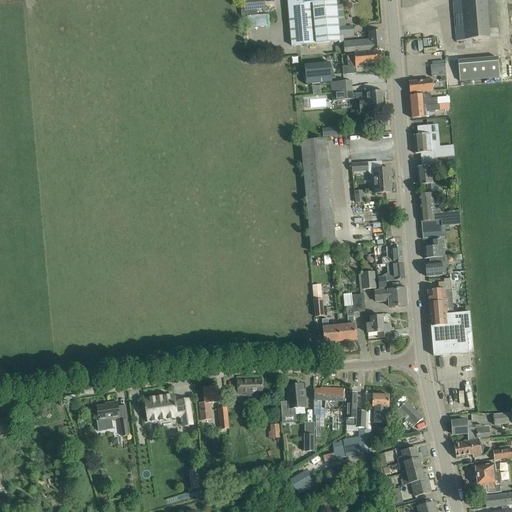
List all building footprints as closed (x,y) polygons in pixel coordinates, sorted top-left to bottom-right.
[(245,10),(265,8),(263,0),(245,0),(244,0),(245,10)] [(287,0),(291,46),(340,42),(335,0),(287,0)] [(490,39),(486,0),(471,0),(453,2),(456,42),(490,39)] [(248,16),(248,28),(269,27),(269,15),(248,16)] [(341,36),(354,34),(353,26),(340,27),(341,36)] [(384,49),(383,32),(371,33),(369,33),(369,40),(344,42),(345,54),(353,53),(371,52),(371,51),(379,50),(379,51),(380,50),(384,49)] [(342,67),(343,75),(356,74),(356,67),(363,67),(363,65),(381,63),(380,52),(354,54),(346,55),(347,62),(355,61),(355,66),(342,67)] [(457,83),(496,79),(493,58),(455,62),(457,83)] [(330,63),(304,65),(304,66),(306,66),(311,84),(306,84),(306,85),(330,83),(332,83),(332,82),(331,82),(330,72),(333,72),(330,63)] [(431,77),(446,76),(445,64),(430,66),(431,77)] [(410,94),(420,93),(432,92),(431,80),(409,83),(410,94)] [(332,83),(330,83),(330,84),(331,94),(340,93),(340,89),(352,88),(351,81),(332,83)] [(352,88),(340,89),(340,93),(331,94),(331,101),(356,100),(357,114),(368,113),(386,112),(384,92),(366,93),(367,94),(353,95),(352,88)] [(420,95),(410,96),(411,108),(433,106),(439,105),(449,104),(448,97),(431,99),(430,94),(424,95),(420,95)] [(433,106),(411,108),(412,119),(422,118),(427,118),(426,113),(434,112),(439,111),(439,105),(433,106)] [(418,135),(414,136),(415,154),(431,153),(429,126),(417,127),(418,135)] [(312,251),(326,250),(336,249),(325,139),(301,142),(312,251)] [(447,149),(433,151),(434,159),(448,158),(447,149)] [(448,158),(434,159),(435,166),(454,164),(453,157),(448,158)] [(367,163),(351,165),(352,172),(368,171),(367,163)] [(428,190),(438,189),(438,184),(433,185),(432,166),(417,168),(418,186),(427,185),(428,190)] [(391,178),(391,172),(390,169),(373,170),(375,194),(390,193),(389,178),(391,178)] [(438,189),(428,190),(428,194),(419,195),(421,223),(441,221),(441,227),(461,225),(459,211),(440,213),(438,189)] [(365,203),(363,191),(354,192),(356,204),(365,203)] [(421,223),(423,240),(439,238),(438,221),(421,223)] [(429,259),(444,258),(443,240),(431,241),(431,247),(424,248),(425,259),(429,259)] [(382,258),(382,261),(383,265),(390,264),(403,263),(402,246),(389,248),(390,258),(382,258)] [(444,258),(429,259),(430,264),(425,264),(427,277),(442,276),(441,263),(445,263),(444,258)] [(403,263),(390,264),(392,281),(405,280),(403,263)] [(377,288),(376,278),(376,274),(362,275),(363,292),(377,290),(377,288)] [(439,290),(428,291),(433,356),(443,355),(469,353),(469,352),(473,351),(470,313),(453,314),(450,279),(444,280),(444,282),(438,283),(439,290)] [(314,301),(322,300),(321,286),(313,287),(314,301)] [(404,286),(394,287),(386,288),(382,288),(382,292),(376,292),(377,303),(389,302),(389,307),(407,306),(406,289),(404,289),(404,286)] [(348,325),(338,326),(340,342),(356,341),(353,313),(365,311),(364,296),(345,298),(348,325)] [(315,317),(323,317),(322,300),(314,301),(315,317)] [(368,340),(378,339),(391,338),(390,331),(384,332),(382,317),(370,318),(371,325),(367,325),(368,340)] [(340,342),(338,326),(329,327),(328,319),(322,320),(323,328),(324,344),(340,342)] [(234,386),(232,395),(259,399),(259,398),(257,398),(257,392),(262,392),(262,381),(237,382),(238,387),(234,388),(234,386)] [(287,387),(289,403),(282,403),(283,416),(295,415),(295,409),(306,408),(305,398),(304,398),(303,385),(287,387)] [(463,387),(466,409),(471,408),(469,386),(463,387)] [(199,405),(200,411),(201,421),(209,420),(208,404),(219,403),(217,387),(203,388),(205,404),(199,405)] [(313,415),(314,416),(313,428),(322,427),(324,401),(343,402),(343,391),(320,389),(320,391),(314,391),(313,415)] [(347,403),(346,431),(356,432),(356,428),(365,428),(366,411),(357,411),(357,393),(347,393),(347,403)] [(389,408),(389,406),(389,396),(373,395),(372,405),(371,424),(389,424),(389,408)] [(146,413),(147,419),(148,419),(148,422),(181,417),(182,421),(181,421),(181,423),(182,423),(183,427),(192,425),(189,400),(179,401),(179,403),(175,403),(174,396),(169,397),(169,396),(169,397),(165,398),(164,397),(162,398),(162,397),(161,397),(161,398),(157,399),(157,398),(157,399),(155,399),(155,398),(154,398),(154,399),(150,400),(150,399),(149,399),(149,400),(145,400),(145,404),(146,410),(145,410),(146,413)] [(96,407),(98,417),(99,422),(97,422),(98,432),(99,432),(98,430),(107,429),(107,430),(113,429),(112,420),(120,419),(118,402),(108,404),(108,405),(96,407)] [(396,412),(402,419),(412,430),(423,419),(406,402),(396,412)] [(228,407),(219,408),(221,430),(230,429),(228,407)] [(511,424),(511,413),(494,415),(495,426),(511,424)] [(0,432),(1,436),(8,434),(7,429),(4,419),(0,420),(0,432)] [(468,441),(478,441),(478,438),(489,437),(489,431),(482,432),(482,426),(472,427),(472,421),(451,423),(453,435),(467,434),(468,441)] [(280,424),(270,425),(271,432),(269,432),(269,439),(281,437),(280,424)] [(370,431),(359,430),(358,445),(369,446),(370,431)] [(315,434),(305,434),(305,452),(315,452),(315,434)] [(478,440),(478,441),(463,443),(453,445),(456,458),(472,455),(473,458),(481,456),(478,440)] [(399,465),(422,458),(421,453),(418,454),(416,448),(401,452),(403,457),(397,459),(399,465)] [(511,449),(493,452),(494,461),(511,458),(511,449)] [(381,468),(384,467),(387,467),(385,453),(378,455),(381,468)] [(424,463),(422,458),(399,465),(400,470),(405,468),(407,475),(422,471),(420,464),(424,463)] [(485,466),(475,467),(478,487),(479,495),(489,494),(501,493),(500,484),(497,485),(497,484),(495,465),(485,466)] [(305,471),(290,480),(296,490),(311,481),(305,471)] [(422,471),(407,475),(408,478),(403,480),(404,486),(411,484),(412,486),(428,481),(426,474),(423,475),(422,471)] [(98,479),(100,488),(109,486),(107,478),(98,479)] [(202,479),(191,481),(192,490),(203,488),(202,479)] [(428,481),(412,486),(415,497),(431,493),(428,481)] [(394,505),(403,503),(399,489),(390,491),(394,505)] [(511,494),(485,498),(486,508),(511,504),(511,494)] [(418,511),(436,511),(434,502),(417,507),(418,511)]
